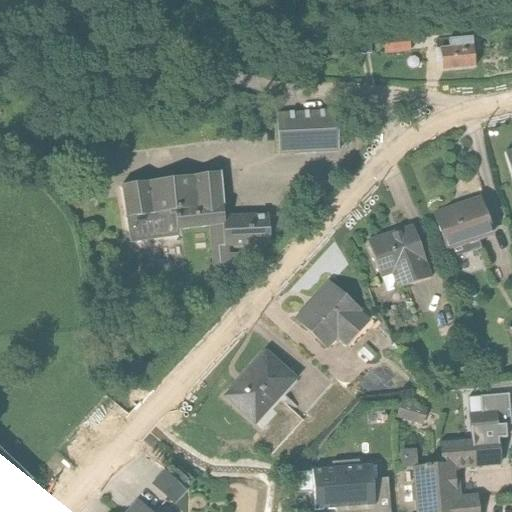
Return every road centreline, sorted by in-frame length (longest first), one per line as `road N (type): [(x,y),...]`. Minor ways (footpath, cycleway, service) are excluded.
road 1 (residential): [(394,150),(58,511)]
road 2 (unclassified): [(379,93),(227,74),(192,55),(148,0)]
